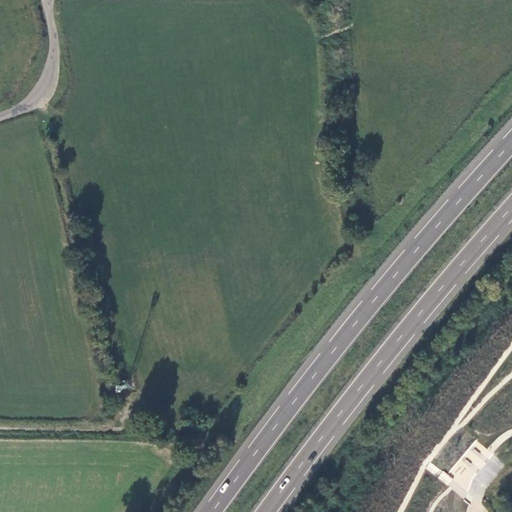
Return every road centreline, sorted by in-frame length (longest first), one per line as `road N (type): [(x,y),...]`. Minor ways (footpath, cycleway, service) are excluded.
road 1 (trunk): [(511,143),(368,308),(211,511)]
road 2 (trunk): [(266,511),(511,207)]
road 3 (unclassified): [(46,0),(50,78),(33,102),(0,116)]
road 4 (track): [(143,429),(0,428)]
